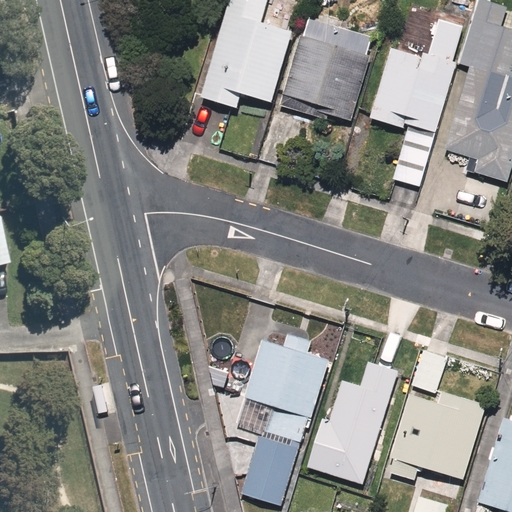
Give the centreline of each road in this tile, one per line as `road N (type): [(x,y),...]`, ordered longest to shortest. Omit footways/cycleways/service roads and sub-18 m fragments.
road 1 (residential): [(108,220),(146,213),(221,219),(511,305)]
road 2 (secondary): [(108,220),(174,511)]
road 3 (secondary): [(59,0),(108,220)]
